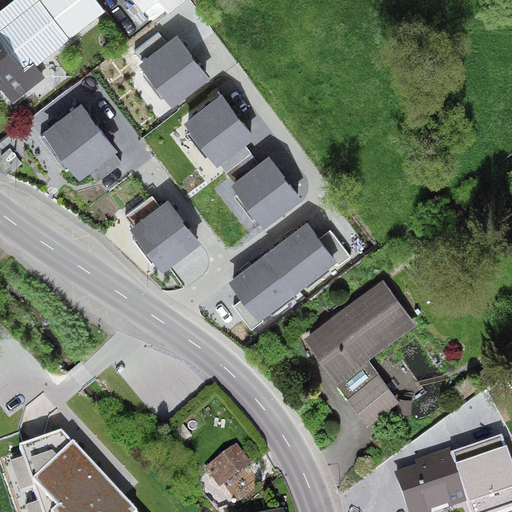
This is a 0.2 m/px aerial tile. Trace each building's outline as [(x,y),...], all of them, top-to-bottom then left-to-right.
[(99,6),(94,0),(9,0),(0,7),(0,35),(20,63),(99,6)] [(209,81),(180,37),(132,70),(164,114),(209,81)] [(0,43),(0,76),(12,93),(39,72),(31,61),(19,69),(0,43)] [(225,99),(186,131),(216,169),(256,137),(225,99)] [(112,150),(82,108),(41,137),(72,179),(112,150)] [(22,164),(10,148),(0,155),(12,171),(22,164)] [(301,197),(273,160),(233,191),(261,229),(301,197)] [(203,238),(177,204),(135,235),(162,270),(203,238)] [(339,261),(309,224),(227,287),(257,322),(339,261)] [(409,321),(381,281),(310,332),(339,371),(409,321)] [(135,511),(61,434),(24,444),(46,511),(135,511)] [(511,511),(511,482),(501,446),(401,477),(411,511),(436,511),(467,503),(469,511),(511,511)] [(246,462),(235,447),(208,467),(220,482),(246,462)]
